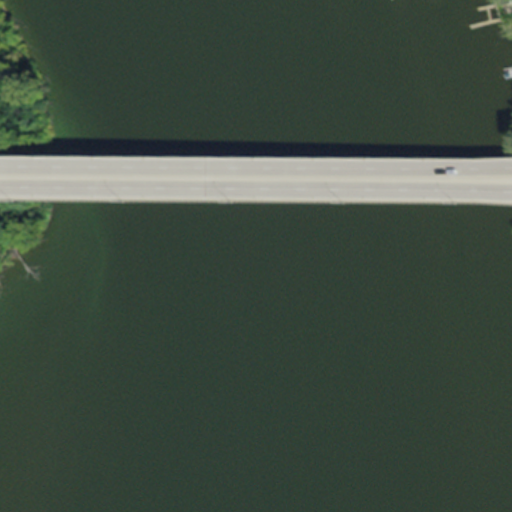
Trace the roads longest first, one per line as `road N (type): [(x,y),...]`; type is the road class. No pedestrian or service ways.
road 1 (tertiary): [(511,169),(0,163)]
road 2 (tertiary): [(0,185),(511,191)]
